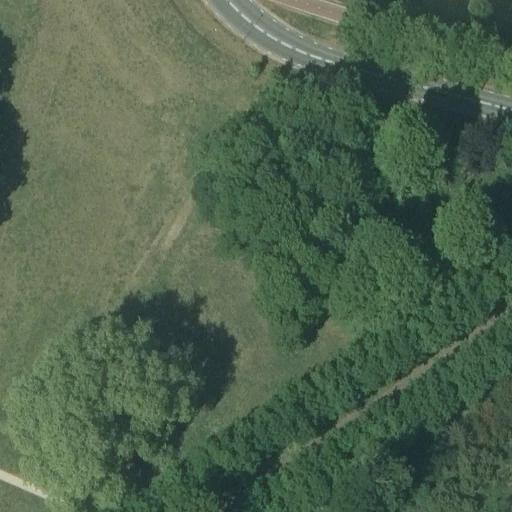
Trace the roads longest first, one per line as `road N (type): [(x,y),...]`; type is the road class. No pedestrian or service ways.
road 1 (unclassified): [(223,511),(511,320)]
road 2 (tertiary): [(511,109),(291,49),(223,0)]
